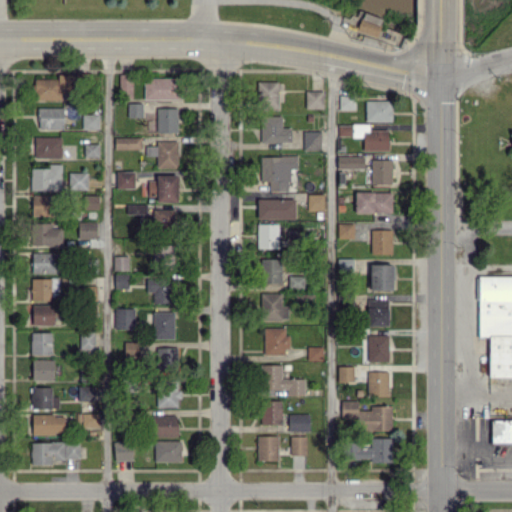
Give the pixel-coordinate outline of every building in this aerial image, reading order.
[(381,18),(360,11),(354,30),(375,36),(381,18)] [(34,78),(33,99),(60,99),(60,91),(76,91),(76,74),(57,74),(57,79),(34,78)] [(131,74),(118,74),(118,96),(131,96),(131,74)] [(143,98),(179,99),(179,78),(143,77),(143,98)] [(278,106),(278,81),(256,81),(256,105),(278,106)] [(322,91),(304,91),(304,108),(322,108),(322,91)] [(353,95),(338,95),(339,110),(354,109),(353,95)] [(390,121),(391,100),(364,100),(364,120),(390,121)] [(127,117),(140,116),(140,102),(127,103),(127,117)] [(63,127),(62,107),(37,107),(37,128),(63,127)] [(176,107),(155,108),(156,132),(177,132),(176,107)] [(81,129),(98,129),(98,113),(82,113),(81,129)] [(260,141),(290,142),(290,127),(281,127),(281,115),(260,115),(260,141)] [(362,150),(387,150),(387,129),(368,129),(368,124),(337,123),(337,135),(362,136),(362,150)] [(320,149),(319,130),(302,131),(302,150),(320,149)] [(60,136),(33,136),(34,158),(61,157),(60,136)] [(140,148),(140,136),(114,137),(114,149),(140,148)] [(156,167),(177,167),(176,140),(155,140),(156,167)] [(98,156),(98,143),(84,143),(84,156),(98,156)] [(296,155),(259,156),(259,181),(268,181),(268,191),(288,191),(288,169),(296,168),(296,155)] [(391,159),(369,159),(370,184),(391,183),(391,159)] [(61,164),(48,164),(48,168),(30,167),(30,189),(60,190),(61,164)] [(115,171),(116,188),(134,187),(134,171),(115,171)] [(68,189),(86,189),(87,172),(68,172),(68,189)] [(155,202),(177,201),(177,174),(155,175),(155,179),(147,180),(147,195),(155,195),(155,202)] [(390,212),(391,191),(354,191),(353,212),(390,212)] [(323,194),(307,193),(306,210),(323,210),(323,194)] [(30,195),(31,215),(53,215),(53,194),(30,195)] [(97,209),(98,195),(84,194),(83,208),(97,209)] [(257,218),(294,218),(294,198),(257,198),(257,218)] [(95,221),(77,221),(78,239),(96,238),(95,221)] [(51,222),(33,223),(34,245),(62,244),(61,227),(51,228),(51,222)] [(352,237),(353,223),(336,222),(336,237),(352,237)] [(277,223),(256,224),(257,248),(277,247),(277,223)] [(369,253),(391,253),(391,229),(370,229),(369,253)] [(151,244),(151,264),(174,264),(174,244),(151,244)] [(31,273),(58,272),(58,261),(53,261),(53,252),(31,252),(31,273)] [(112,269),(128,270),(128,256),(113,256),(112,269)] [(258,259),(259,283),(281,282),(280,258),(258,259)] [(336,272),(356,271),(356,258),(336,258),(336,272)] [(391,290),(392,264),(369,264),(368,289),(391,290)] [(303,275),(288,275),(287,286),(303,286),(303,275)] [(511,377),(511,275),(476,275),(476,337),(488,337),(488,377),(511,377)] [(145,291),(152,292),(152,303),(173,303),(174,277),(146,276),(145,291)] [(30,299),(56,299),(56,278),(30,277),(30,299)] [(281,292),(259,293),(260,319),(287,319),(287,305),(281,305),(281,292)] [(387,298),(366,299),(367,326),(388,325),(387,298)] [(53,325),(53,304),(31,304),(31,324),(53,325)] [(134,308),(114,307),(113,328),(133,328),(134,308)] [(173,311),(153,312),(153,338),(173,338),(173,311)] [(286,327),(262,328),(263,354),(287,354),(286,327)] [(79,349),(94,349),(94,331),(79,331),(79,349)] [(51,353),(51,332),(30,332),(30,353),(51,353)] [(387,334),(367,334),(367,361),(387,361),(387,334)] [(123,355),(136,355),(137,341),(123,341),(123,355)] [(177,346),(155,347),(155,365),(177,364),(177,346)] [(322,346),(307,346),(306,359),(321,360),(322,346)] [(32,358),(31,379),(53,379),(53,359),(32,358)] [(303,378),(281,378),(280,364),(260,364),(260,389),(287,389),(287,395),(304,394),(303,378)] [(352,365),(336,365),(337,381),(352,381),(352,365)] [(387,395),(388,371),(367,371),(366,395),(387,395)] [(155,407),(178,407),(177,381),(155,381),(155,407)] [(93,400),(93,385),(77,386),(77,400),(93,400)] [(58,395),(51,396),(51,386),(30,386),(31,408),(58,408),(58,395)] [(260,424),(281,424),(280,400),(260,400),(260,424)] [(391,429),(391,405),(370,405),(371,410),(357,410),(357,400),(340,400),(340,417),(356,417),(356,430),(391,429)] [(31,433),(63,433),(63,414),(31,413),(31,433)] [(81,427),(98,427),(98,413),(81,413),(81,427)] [(288,431),(309,431),(309,413),(287,414),(288,431)] [(177,436),(176,414),(154,415),(155,436),(177,436)] [(511,419),(491,419),(490,440),(511,440),(511,419)] [(256,460),(277,459),(277,435),(256,435),(256,460)] [(306,436),(290,435),(289,454),(305,454),(306,436)] [(390,462),(391,438),(369,437),(369,445),(346,444),(346,457),(370,458),(370,461),(390,462)] [(131,440),(113,441),(114,460),(131,460),(131,440)] [(180,461),(180,440),(153,440),(153,461),(180,461)] [(30,464),(51,463),(51,458),(79,458),(79,441),(30,441),(30,464)]
